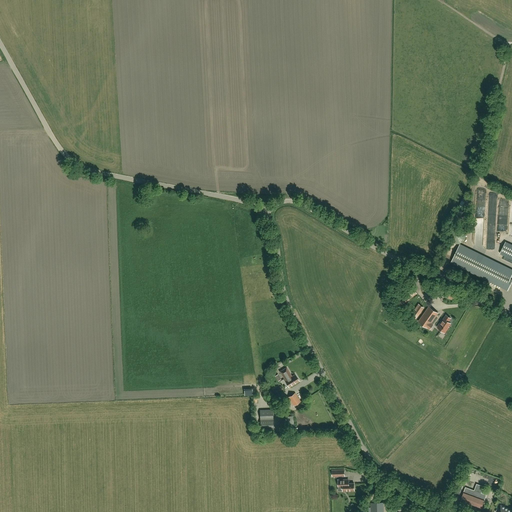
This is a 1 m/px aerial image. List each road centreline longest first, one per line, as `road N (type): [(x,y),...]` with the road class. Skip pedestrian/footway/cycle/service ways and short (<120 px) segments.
road 1 (unclassified): [(458,511),(376,468),(286,299),(264,213)]
road 2 (unclassified): [(264,213),(226,197),(79,166),(59,148),(0,42)]
road 3 (unclassified): [(511,316),(294,201),(264,213)]
